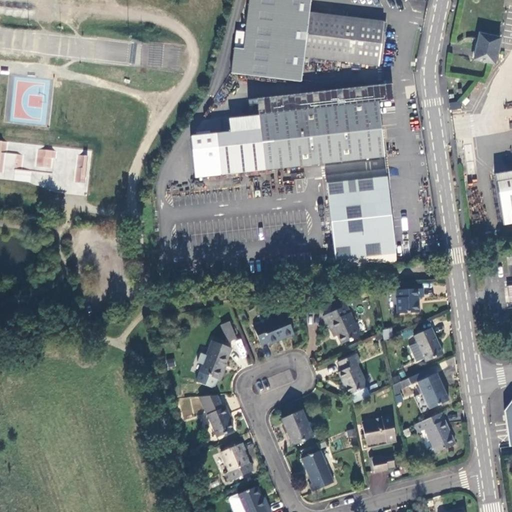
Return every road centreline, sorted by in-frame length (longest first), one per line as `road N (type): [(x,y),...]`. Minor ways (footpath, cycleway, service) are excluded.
road 1 (unknown): [(245,0),(228,72),(174,195),(175,219),(200,239),(306,208),(343,163),(438,150),(511,79)]
road 2 (residential): [(443,0),(428,84),(470,381)]
road 3 (residential): [(331,511),(483,474)]
